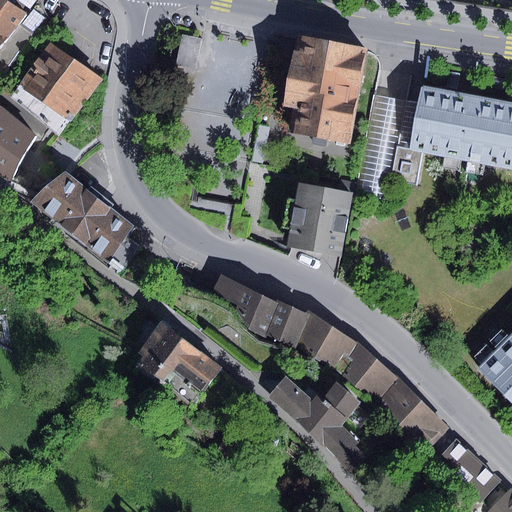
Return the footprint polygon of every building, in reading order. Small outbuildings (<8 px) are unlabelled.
[(26,14),(5,0),(0,0),(0,49),(19,24),(26,14)] [(19,24),(0,49),(0,69),(4,72),(32,34),(19,24)] [(361,52),(362,46),(298,34),(284,105),(295,107),(291,132),(345,141),(347,131),(351,132),(366,53),(361,52)] [(202,40),(185,36),(180,64),(195,67),(199,68),(204,40),(202,40)] [(51,43),(11,97),(58,137),(101,80),(51,43)] [(511,103),(421,86),(418,103),(410,150),(423,153),(511,170),(511,103)] [(412,102),(392,98),(374,95),(357,194),(389,199),(392,183),(398,148),(404,149),(410,150),(418,103),(412,102)] [(0,176),(7,181),(36,137),(0,110),(0,176)] [(270,128),(259,126),(251,162),(262,164),(270,128)] [(423,153),(410,150),(404,149),(398,148),(392,183),(417,188),(423,153)] [(132,226),(68,176),(33,205),(107,264),(132,226)] [(352,192),(298,182),(286,245),(340,256),(352,192)] [(276,302),(221,275),(213,293),(238,305),(235,311),(250,331),(265,338),(266,335),(293,345),(307,314),(278,300),(276,302)] [(308,311),(307,314),(293,345),(339,374),(378,412),(423,456),(450,429),(409,390),(357,342),(308,311)] [(199,392),(218,365),(157,321),(135,351),(141,355),(134,364),(159,381),(168,369),(199,392)] [(511,332),(476,369),(511,404),(511,332)] [(356,465),(373,448),(344,419),(359,404),(336,381),(321,395),(293,367),(276,384),(356,465)] [(478,504),(500,480),(456,440),(434,463),(478,504)] [(511,511),(511,494),(506,488),(481,509),(483,511),(511,511)] [(418,493),(411,506),(424,511),(435,511),(439,503),(418,493)]
